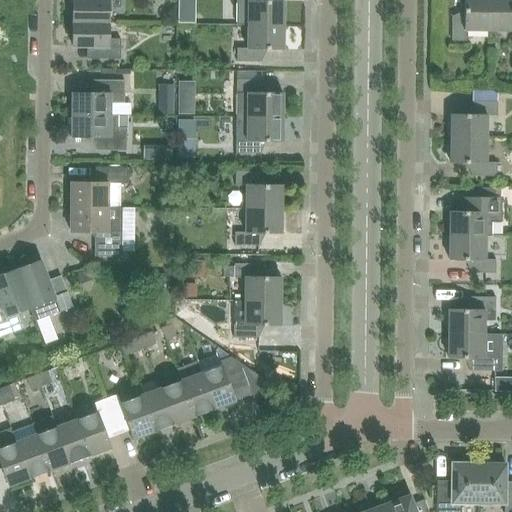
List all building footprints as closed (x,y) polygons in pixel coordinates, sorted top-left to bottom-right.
[(72,0),(72,24),(108,24),(108,9),(120,9),(120,0),(95,0),(87,0),(72,0)] [(247,25),(283,26),(283,1),(262,1),(261,0),(236,0),(236,2),(247,2),(247,25)] [(488,31),(488,0),(463,0),(463,17),(451,16),(451,42),(464,42),(464,31),(488,31)] [(511,0),(488,0),(488,31),(511,32),(511,42),(511,0)] [(108,39),(108,24),(72,24),(72,47),(94,48),(94,60),(119,60),(120,39),(108,39)] [(282,51),(283,26),(247,25),(247,49),(236,49),(236,62),(261,63),(261,50),(282,51)] [(261,93),(261,81),(236,80),(235,94),(246,94),(246,117),(282,118),(282,93),(261,93)] [(71,116),(109,116),(110,104),(123,104),(124,81),(99,81),(99,93),(71,93),(71,116)] [(486,140),(486,116),(496,116),(497,103),(471,103),(471,115),(450,115),(450,139),(486,140)] [(109,128),(109,116),(71,116),(71,139),(115,139),(115,151),(125,151),(126,128),(109,128)] [(282,142),(282,118),(246,117),(246,141),(235,141),(235,154),(260,155),(260,142),(282,142)] [(485,163),(486,140),(450,139),(449,164),(471,164),(471,176),(496,177),(496,163),(485,163)] [(107,184),(126,184),(126,168),(95,168),(94,183),(70,183),(70,208),(107,208),(107,184)] [(245,209),(281,210),(281,185),(260,185),(260,173),(235,172),(234,186),(245,186),(245,209)] [(449,236),(484,237),(490,237),(491,222),(501,223),(501,200),(470,199),(470,212),(449,212),(449,236)] [(121,208),(107,208),(70,208),(70,232),(94,232),(94,257),(121,257),(121,208)] [(281,234),(281,210),(245,209),(245,233),(234,233),(234,246),(259,246),(259,234),(281,234)] [(484,260),(484,237),(449,236),(448,261),(470,261),(470,273),(495,274),(495,260),(484,260)] [(15,270),(30,308),(43,303),(49,316),(72,308),(60,276),(47,281),(40,261),(15,270)] [(259,277),(259,265),(234,264),(233,278),(244,278),(244,301),(280,302),(280,277),(259,277)] [(16,313),(30,308),(15,270),(0,275),(0,337),(22,329),(16,313)] [(494,311),(494,298),(469,297),(469,310),(448,310),(447,334),(483,335),(483,321),(490,321),(493,317),(493,311),(494,311)] [(280,326),(280,302),(244,301),(244,325),(233,325),(233,338),(258,338),(258,326),(280,326)] [(160,329),(164,340),(175,336),(171,325),(160,329)] [(140,336),(144,348),(155,344),(150,332),(140,336)] [(483,358),(483,335),(447,334),(447,359),(469,359),(468,371),(494,372),(494,358),(483,358)] [(130,353),(144,348),(140,336),(126,341),(130,353)] [(249,390),(239,364),(230,357),(218,362),(220,366),(200,373),(214,409),(234,402),(233,396),(249,390)] [(40,386),(51,382),(46,371),(36,375),(40,386)] [(193,417),(214,409),(200,373),(180,381),(193,417)] [(30,390),(40,386),(36,375),(26,379),(30,390)] [(173,424),(193,417),(180,381),(160,389),(173,424)] [(0,388),(0,398),(2,405),(14,401),(9,386),(0,388)] [(153,432),(173,424),(160,389),(140,396),(153,432)] [(153,432),(140,396),(119,404),(116,396),(105,400),(116,430),(127,426),(132,440),(153,432)] [(105,434),(116,430),(105,400),(93,404),(96,412),(76,420),(89,456),(110,448),(105,434)] [(69,463),(56,427),(51,416),(31,424),(35,435),(49,471),(69,463)] [(69,463),(89,456),(76,420),(56,427),(69,463)] [(29,478),(15,442),(10,429),(0,432),(0,465),(8,486),(29,478)] [(29,478),(49,471),(35,435),(15,442),(29,478)] [(477,504),(478,464),(451,463),(451,485),(436,485),(435,511),(460,511),(460,504),(477,504)] [(511,511),(511,486),(504,486),(505,464),(478,464),(477,504),(504,504),(503,511),(511,511)] [(427,511),(425,511),(415,511),(407,491),(398,494),(396,500),(387,504),(389,511),(427,511)]
